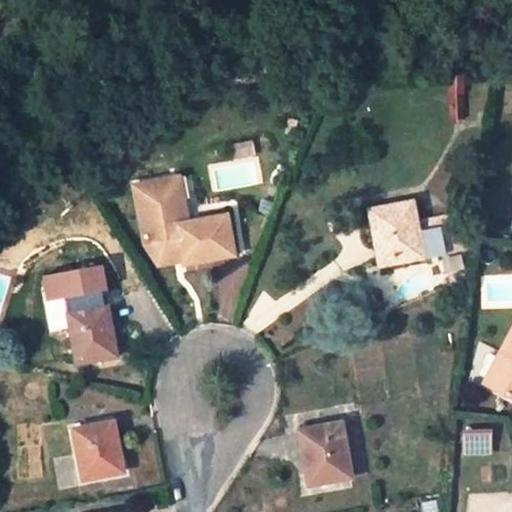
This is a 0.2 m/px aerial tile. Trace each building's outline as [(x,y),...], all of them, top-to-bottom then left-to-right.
[(453,68),(448,110),(459,111),(465,70),(453,68)] [(180,175),(127,184),(140,246),(157,268),(183,263),(175,224),(190,221),(180,175)] [(372,226),(379,264),(441,253),(436,227),(417,230),(414,220),(411,202),(372,209),(375,225),(372,226)] [(216,254),(233,250),(225,213),(190,221),(175,224),(183,263),(216,256),(216,254)] [(436,227),(441,253),(454,250),(447,213),(414,220),(417,230),(436,227)] [(110,321),(107,321),(104,305),(66,312),(75,363),(116,355),(110,321)] [(511,333),(482,382),(511,401),(511,333)] [(113,438),(110,421),(72,429),(82,479),(122,471),(116,437),(113,438)] [(340,421),(300,429),(303,445),(300,446),(308,485),(351,476),(340,421)] [(492,436),(463,436),(463,456),(492,456),(492,436)] [(432,511),(437,511),(434,500),(421,503),(423,511),(432,511)]
